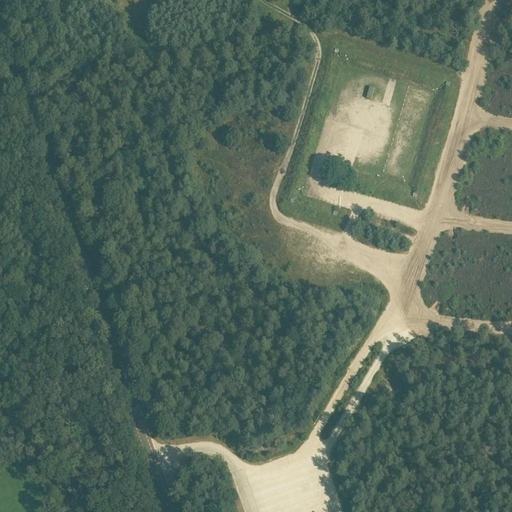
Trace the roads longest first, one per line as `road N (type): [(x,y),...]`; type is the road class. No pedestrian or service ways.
road 1 (track): [(246,497),(304,478),(314,434),(413,274),(493,12),(511,4)]
road 2 (secondary): [(169,511),(0,35)]
road 3 (track): [(413,274),(270,208),(317,45),(308,26),(262,0)]
road 4 (track): [(310,452),(330,442),(410,319)]
